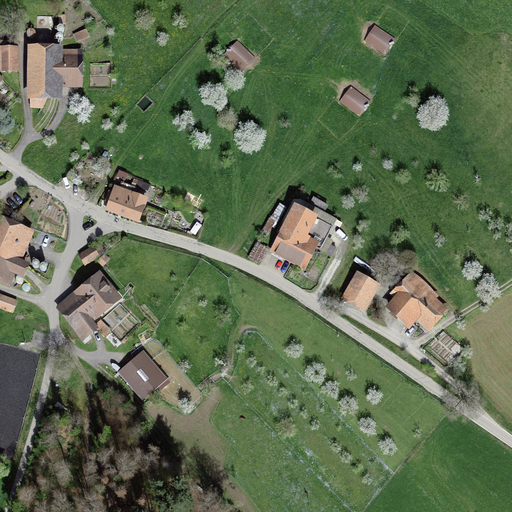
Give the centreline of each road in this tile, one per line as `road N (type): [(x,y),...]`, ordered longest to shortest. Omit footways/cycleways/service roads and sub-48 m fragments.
road 1 (tertiary): [(111,221),(261,272),(511,441)]
road 2 (unclassified): [(5,511),(45,390),(69,244)]
road 3 (track): [(304,298),(410,349),(511,281)]
